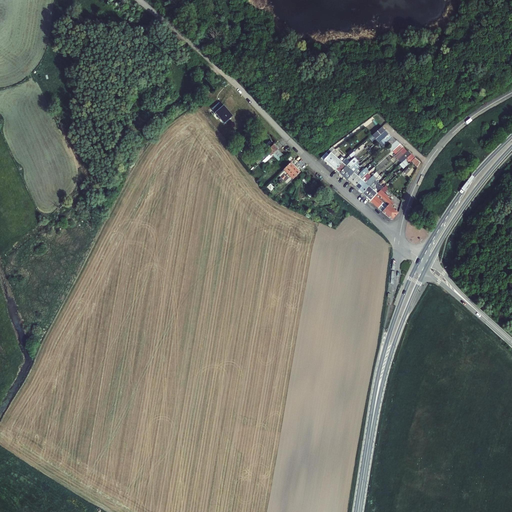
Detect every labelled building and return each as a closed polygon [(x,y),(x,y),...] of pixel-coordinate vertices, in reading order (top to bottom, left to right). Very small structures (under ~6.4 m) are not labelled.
[(215,114),(223,107),(220,103),(212,110),(215,114)] [(233,118),(224,107),(223,107),(215,114),(224,125),(233,118)] [(382,126),(372,134),(375,138),(385,130),(382,126)] [(385,130),(375,138),(379,142),(388,134),(385,130)] [(386,143),(392,137),(389,133),(388,134),(379,142),(382,146),(386,143)] [(396,140),(393,137),(392,137),(386,143),(389,146),(396,140)] [(392,151),(400,143),(397,140),(396,140),(389,146),(388,147),(392,151)] [(257,161),(260,164),(262,161),(269,154),(271,156),(272,154),(278,149),(279,148),(274,143),(266,151),(257,161)] [(392,151),(396,154),(404,147),(400,143),(392,151)] [(321,158),(324,160),(334,149),(332,146),(326,152),(321,158)] [(397,160),(398,159),(407,151),(404,147),(396,154),(394,156),(397,160)] [(356,153),(352,148),(347,152),(351,157),(356,153)] [(272,154),(279,161),(284,156),(278,149),(272,154)] [(334,149),(324,160),(324,161),(334,170),(345,158),(334,149)] [(405,160),(406,159),(411,154),(408,150),(407,151),(398,159),(401,163),(405,160)] [(269,154),(262,161),(265,163),(271,157),(271,156),(269,154)] [(406,159),(409,162),(414,157),(411,154),(406,159)] [(356,156),(350,161),(346,165),(346,164),(338,173),(342,176),(353,165),(356,162),(359,160),(356,156)] [(420,162),(415,157),(411,161),(417,167),(420,162)] [(345,158),(334,170),(338,173),(346,164),(346,165),(350,161),(345,158)] [(409,163),(405,160),(401,163),(399,164),(403,169),(409,163)] [(300,171),(291,161),(284,169),(279,175),(281,177),(283,180),(288,184),(295,177),(300,171)] [(360,166),(356,162),(353,165),(342,176),(346,180),(357,168),(360,166)] [(360,171),(357,168),(346,180),(350,184),(361,172),(360,171)] [(350,184),(354,187),(361,178),(367,173),(369,171),(365,168),(364,168),(361,172),(350,184)] [(354,187),(358,191),(368,179),(371,176),(370,175),(367,173),(361,178),(354,187)] [(369,185),(370,186),(372,183),(372,182),(375,180),(376,178),(376,177),(373,175),(371,176),(368,179),(358,191),(361,193),(369,185)] [(361,193),(365,197),(375,186),(379,183),(375,180),(372,182),(372,183),(370,186),(369,185),(361,193)] [(370,201),(381,189),(381,190),(383,187),(379,183),(375,186),(365,197),(368,200),(370,201)] [(381,189),(370,201),(382,212),(391,220),(393,219),(399,212),(392,206),(394,203),(388,197),(388,196),(384,193),(381,190),(381,189)]
